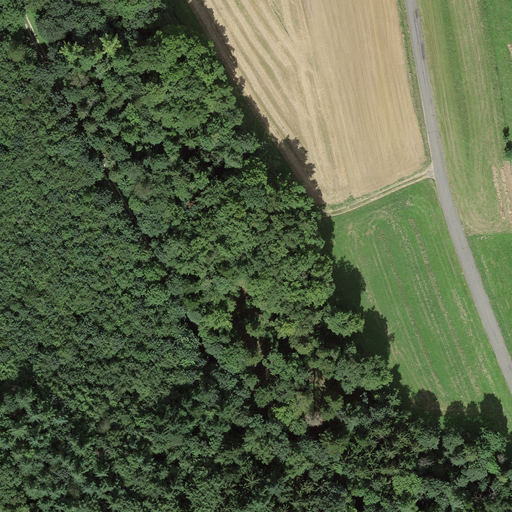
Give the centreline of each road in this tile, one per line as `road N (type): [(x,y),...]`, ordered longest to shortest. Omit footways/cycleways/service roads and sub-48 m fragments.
road 1 (track): [(15,0),(114,191),(233,382),(274,435),(392,511)]
road 2 (unclassified): [(511,386),(451,223),(408,0)]
road 3 (track): [(437,170),(339,212),(290,203),(169,0)]
